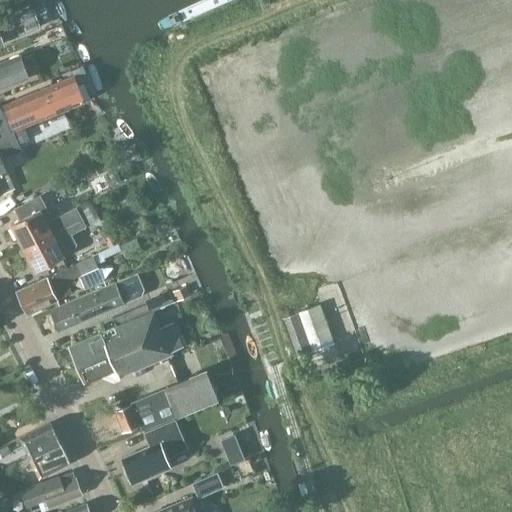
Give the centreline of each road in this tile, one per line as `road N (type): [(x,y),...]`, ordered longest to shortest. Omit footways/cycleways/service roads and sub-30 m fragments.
road 1 (track): [(334,511),(241,233),(199,161),(173,73),(195,42),(312,0)]
road 2 (residential): [(108,511),(0,293)]
